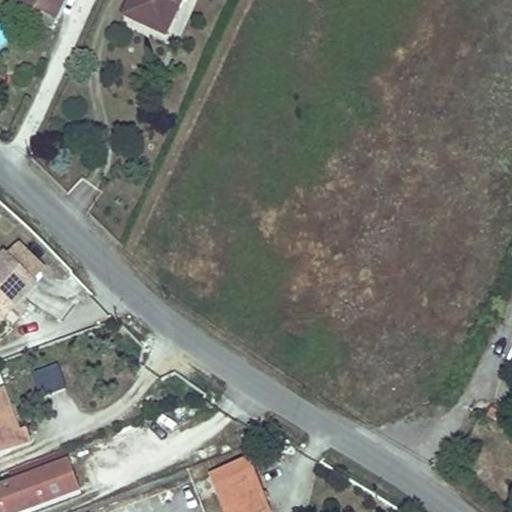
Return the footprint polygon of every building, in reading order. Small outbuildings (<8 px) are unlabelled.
[(29,0),(63,17),(71,0),(29,0)] [(137,0),(132,14),(171,32),(185,0),(183,0),(137,0)] [(0,308),(34,272),(3,242),(0,245),(0,308)] [(68,389),(58,361),(31,370),(41,398),(68,389)] [(22,425),(6,384),(0,386),(0,407),(8,430),(22,425)] [(0,453),(33,441),(26,424),(22,425),(8,430),(0,407),(0,453)] [(0,511),(18,511),(78,490),(66,459),(0,483),(0,511)] [(269,511),(255,475),(217,490),(224,511),(269,511)]
